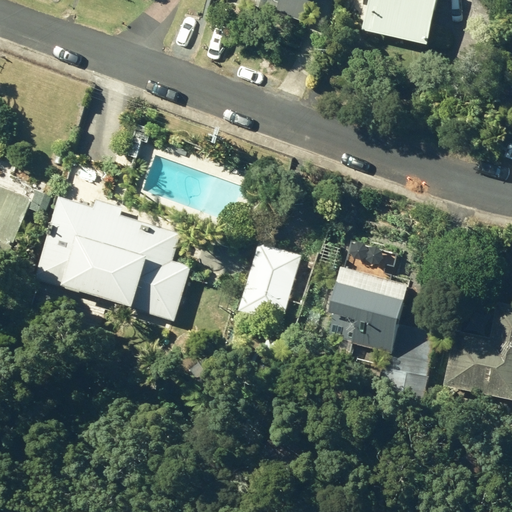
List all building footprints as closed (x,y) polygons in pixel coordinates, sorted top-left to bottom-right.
[(280,17),(309,28),(319,0),(260,0),(283,9),(280,17)] [(366,37),(432,53),(445,0),(350,0),(374,6),(366,37)] [(113,162),(135,168),(140,142),(146,144),(150,127),(125,120),(113,162)] [(0,280),(30,198),(9,190),(7,195),(0,192),(0,280)] [(33,279),(175,323),(192,268),(172,262),(180,234),(59,196),(33,279)] [(236,310),(282,324),(304,255),(258,240),(236,310)] [(341,268),(330,314),(357,321),(351,345),(387,354),(392,354),(399,324),(408,286),(341,268)] [(444,387),(511,400),(511,307),(499,304),(492,340),(455,333),(444,387)] [(399,324),(392,354),(387,354),(375,402),(424,413),(442,334),(399,324)]
